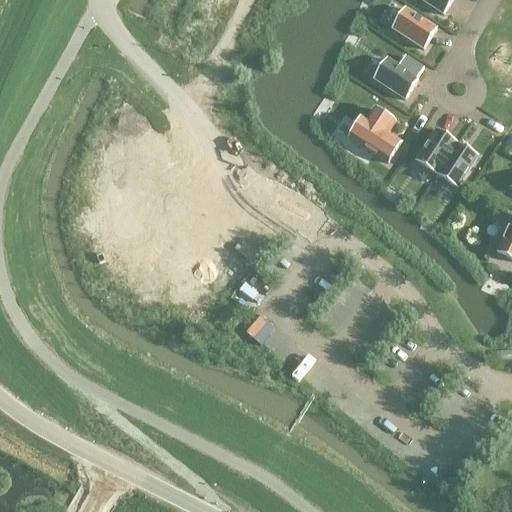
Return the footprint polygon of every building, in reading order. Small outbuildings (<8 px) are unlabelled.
[(455,1),(454,0),(411,0),(411,1),(443,22),(455,1)] [(436,36),(404,15),(391,36),(423,57),(436,36)] [(423,75),(405,64),(398,74),(386,67),(371,87),(403,108),(415,88),(423,75)] [(394,131),(372,117),(366,127),(362,125),(345,146),(387,172),(401,152),(387,142),(394,131)] [(414,169),(437,184),(457,154),(434,139),(414,169)] [(457,154),(437,184),(457,197),(476,167),(457,154)] [(511,223),(496,258),(511,265),(511,223)]
